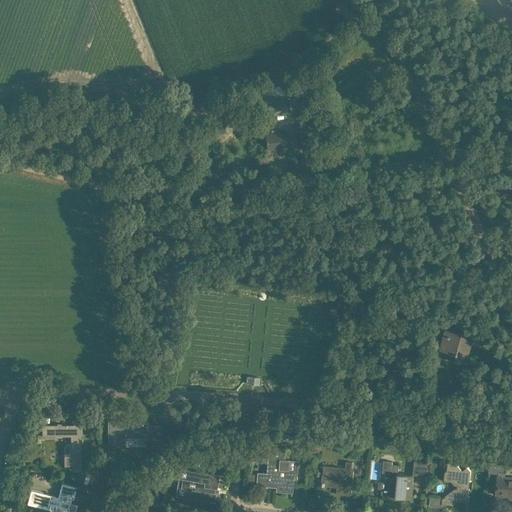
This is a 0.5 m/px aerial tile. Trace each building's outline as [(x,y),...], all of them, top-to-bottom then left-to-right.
[(262,117),(287,114),(285,94),(260,98),(262,117)] [(295,145),(293,135),(293,130),(277,132),(277,126),(271,127),(271,133),(265,134),(267,149),(295,145)] [(473,333),(464,331),(462,331),(462,333),(446,329),(441,347),(457,351),(456,352),(457,353),(455,358),(466,361),(473,333)] [(253,378),(246,378),(245,382),(245,388),(252,388),(261,389),(261,383),(261,379),(253,378)] [(146,437),(146,443),(146,448),(161,448),(161,424),(148,425),(148,422),(143,422),(141,422),(125,423),(125,419),(124,419),(109,420),(109,443),(125,443),(125,437),(146,437)] [(64,466),(72,466),(81,466),(82,466),(82,435),(82,420),(74,420),(74,424),(42,424),(42,436),(55,436),(55,435),(71,435),(71,455),(64,455),(64,466)] [(432,440),(416,439),(415,448),(431,449),(432,440)] [(293,484),(293,474),(294,470),(279,469),(280,460),(284,460),(285,453),(286,443),(276,442),(275,447),(269,446),(266,473),(257,472),(256,485),(270,487),(271,482),(277,483),(276,491),(286,491),(287,483),(293,484)] [(220,446),(211,444),(209,452),(219,453),(220,446)] [(490,459),(490,463),(489,473),(498,473),(496,494),(511,495),(511,477),(505,477),(507,461),(490,459)] [(412,475),(398,473),(399,465),(392,464),(392,461),(383,460),(382,472),(385,473),(384,489),(382,489),(381,498),(396,499),(396,497),(411,499),(412,489),(413,476),(429,477),(430,462),(414,461),(412,475)] [(457,486),(442,498),(442,504),(446,504),(446,503),(449,501),(453,505),(460,498),(462,500),(469,501),(470,496),(467,493),(470,490),(471,491),(472,491),(465,483),(470,479),(471,470),(467,466),(463,470),(456,461),(447,460),(447,469),(445,471),(444,480),(452,480),(457,486)] [(324,465),(323,475),(322,485),(325,486),(325,485),(337,486),(337,493),(351,495),(352,485),(354,470),(352,470),(353,462),(346,461),(346,467),(324,465)] [(179,473),(178,477),(178,478),(175,494),(175,496),(176,496),(187,498),(214,502),(216,492),(214,492),(215,488),(217,489),(219,475),(180,468),(179,473)] [(76,488),(72,486),(62,484),(58,498),(31,490),(28,503),(51,509),(50,511),(68,511),(69,508),(71,499),(73,499),(76,488)] [(103,495),(97,494),(95,501),(96,501),(91,507),(94,509),(100,503),(101,503),(103,495)]
